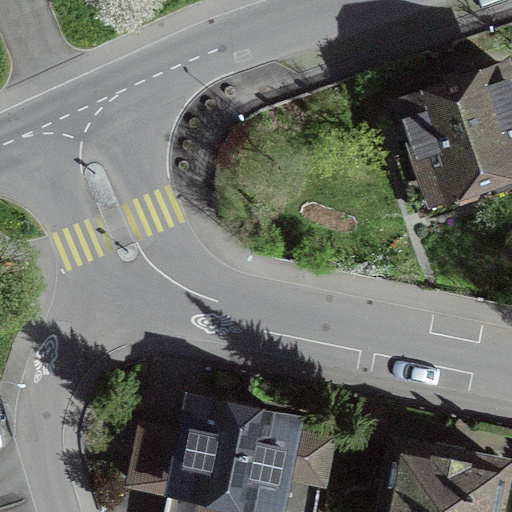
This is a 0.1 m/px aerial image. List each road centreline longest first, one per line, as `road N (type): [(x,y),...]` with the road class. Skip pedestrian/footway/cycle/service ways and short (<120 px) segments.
road 1 (residential): [(143,284),(511,363)]
road 2 (residential): [(348,0),(211,49),(70,115)]
road 3 (residential): [(143,284),(79,330),(49,380),(38,427),(59,511)]
road 4 (residential): [(70,115),(143,284)]
